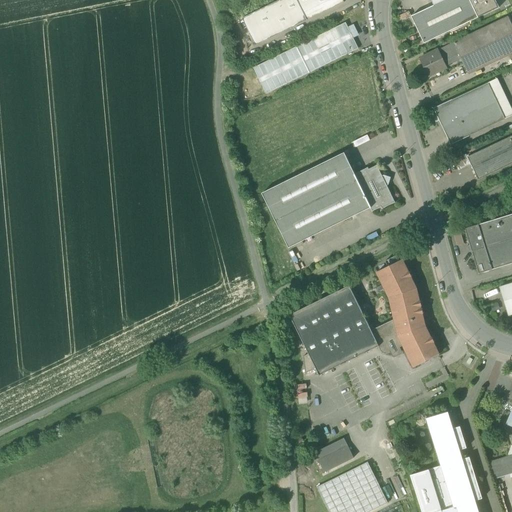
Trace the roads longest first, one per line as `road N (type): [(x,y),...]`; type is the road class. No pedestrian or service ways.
road 1 (unclassified): [(294,511),(274,336),(217,120),(220,44),(208,0)]
road 2 (residential): [(381,0),(383,40),(459,304),(475,333),(511,349)]
